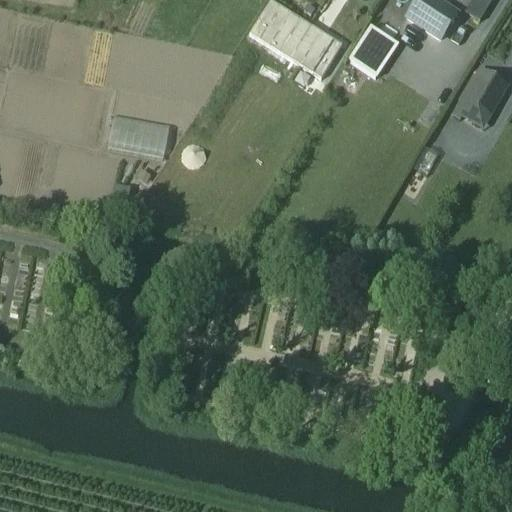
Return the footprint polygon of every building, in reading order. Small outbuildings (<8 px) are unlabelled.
[(419,0),(406,21),(441,44),(458,19),(430,0),(419,0)] [(372,28),(349,63),(378,83),(402,48),(372,28)] [(461,121),(482,133),(507,89),(479,73),(451,119),(459,123),(461,121)] [(108,150),(164,162),(171,129),(115,117),(108,150)] [(28,310),(27,334),(47,334),(48,311),(28,310)] [(108,346),(117,338),(114,334),(105,342),(108,346)] [(95,351),(89,344),(85,347),(92,354),(95,351)] [(443,455),(451,440),(439,433),(431,448),(443,455)]
